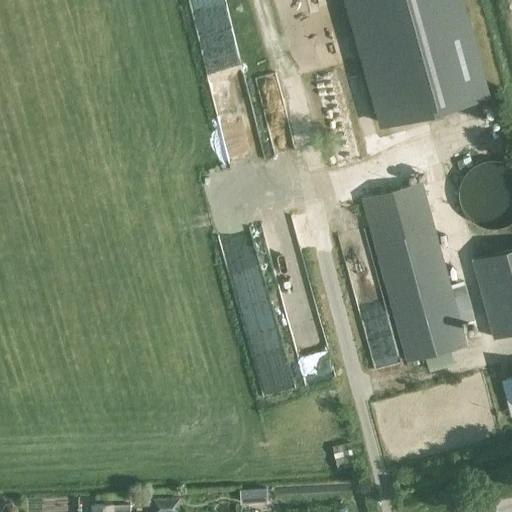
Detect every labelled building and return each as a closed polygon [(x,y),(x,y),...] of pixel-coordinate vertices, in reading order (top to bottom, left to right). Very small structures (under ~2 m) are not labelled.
[(349,0),(383,127),(490,97),(463,0),(349,0)] [(511,169),(510,167),(504,162),(499,159),(492,157),(485,157),(477,159),(473,160),(467,164),(463,168),(459,173),(456,178),(455,184),(454,190),(455,195),(457,203),(460,208),(464,213),(470,217),(476,220),(482,222),(487,222),(494,222),(500,220),(505,217),(510,213),(511,210),(511,169)] [(205,199),(231,194),(227,173),(201,178),(205,199)] [(423,180),(362,197),(407,361),(468,344),(463,323),(469,322),(473,316),(469,300),(457,304),(423,180)] [(511,247),(472,258),(494,337),(511,332),(511,247)] [(262,325),(259,314),(269,311),(256,268),(229,276),(245,330),(262,325)] [(351,442),(332,447),(338,470),(356,466),(351,442)] [(268,487),(240,489),(241,504),(269,503),(268,487)] [(95,505),(95,509),(95,511),(179,511),(179,498),(154,498),(154,511),(130,511),(131,505),(95,505)] [(4,504),(0,509),(0,511),(17,511),(16,507),(11,503),(4,504)]
